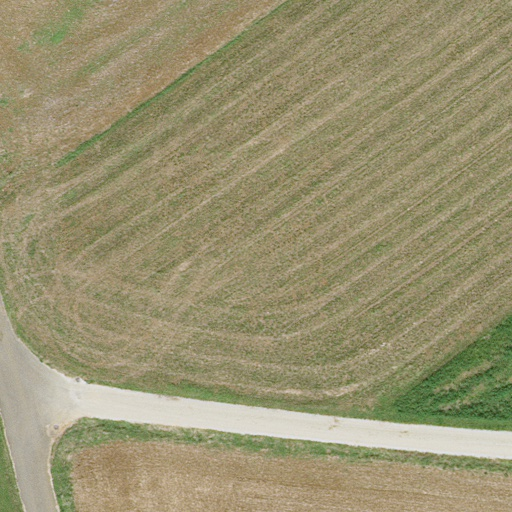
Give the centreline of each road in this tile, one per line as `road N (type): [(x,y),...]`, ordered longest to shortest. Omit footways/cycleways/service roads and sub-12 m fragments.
road 1 (track): [(4,399),(511,443)]
road 2 (residential): [(0,385),(36,511)]
